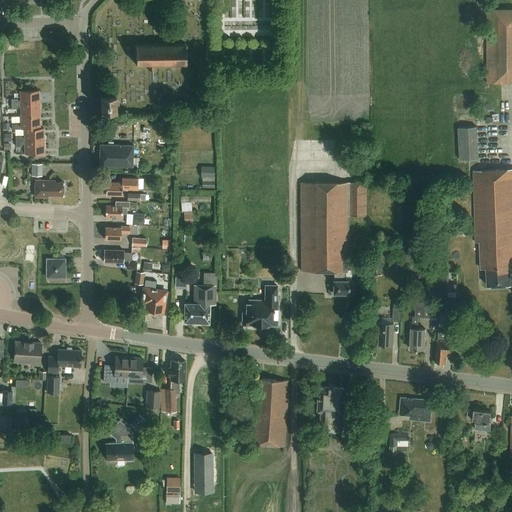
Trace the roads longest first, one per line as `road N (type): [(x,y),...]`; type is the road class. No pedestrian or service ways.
road 1 (tertiary): [(511,386),(87,330)]
road 2 (residential): [(86,216),(84,23)]
road 3 (residential): [(89,511),(87,330)]
